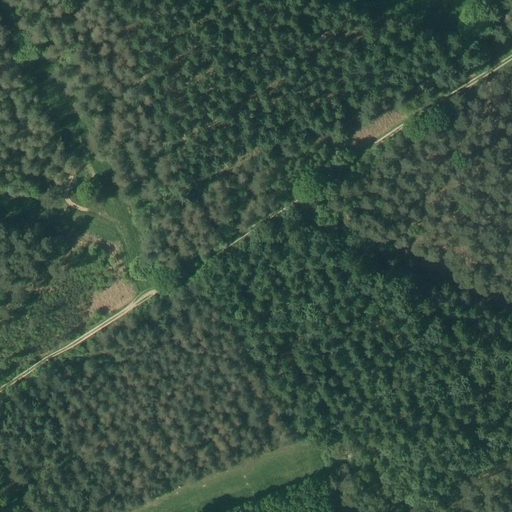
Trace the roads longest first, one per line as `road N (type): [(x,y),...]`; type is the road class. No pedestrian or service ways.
road 1 (track): [(0,385),(511,53)]
road 2 (track): [(150,287),(131,273),(111,217),(67,196),(76,168)]
